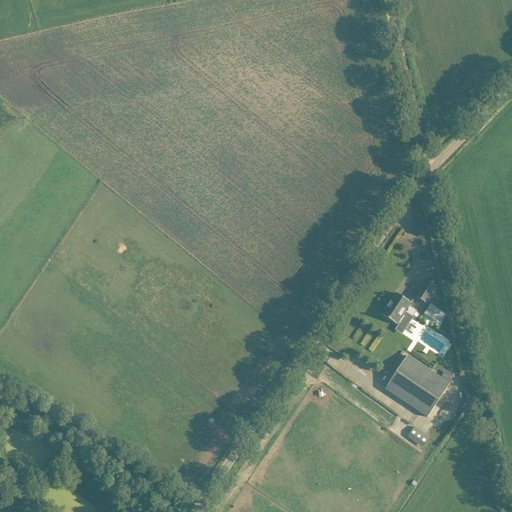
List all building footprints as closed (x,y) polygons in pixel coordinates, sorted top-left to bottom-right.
[(438,288),(426,280),(415,296),(427,304),(438,288)] [(411,303),(396,293),(382,315),(397,325),(405,312),(413,317),(417,311),(409,306),(411,303)] [(430,305),(425,312),(441,323),(446,315),(430,305)] [(408,356),(386,390),(428,418),(450,384),(408,356)] [(414,426),(407,437),(423,448),(430,438),(414,426)]
